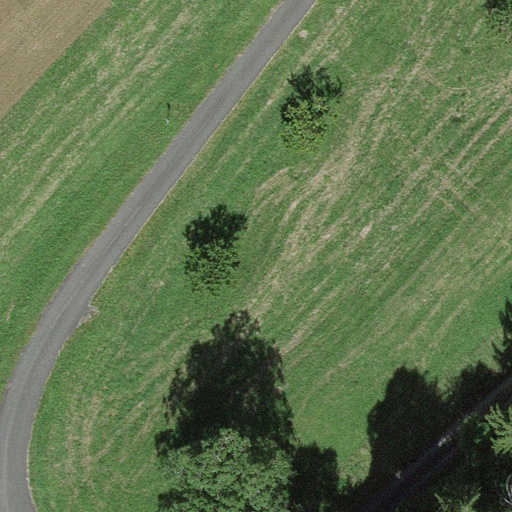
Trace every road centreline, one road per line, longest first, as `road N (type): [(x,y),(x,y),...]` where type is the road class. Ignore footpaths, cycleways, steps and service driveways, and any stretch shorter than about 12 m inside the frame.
road 1 (track): [(304,0),(21,372),(7,466),(12,511)]
road 2 (track): [(390,511),(486,433),(511,393)]
